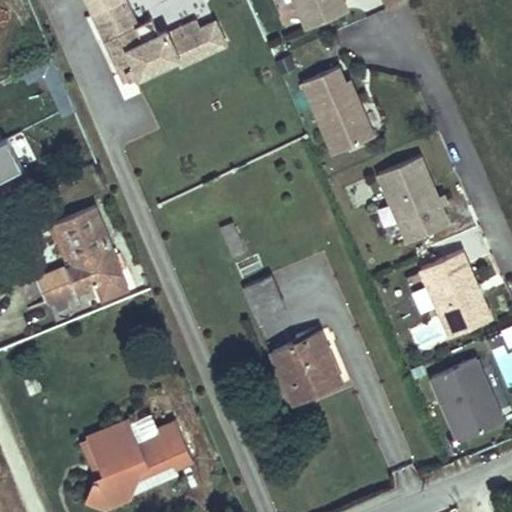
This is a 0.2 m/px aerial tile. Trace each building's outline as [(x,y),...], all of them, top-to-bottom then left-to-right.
[(127,0),(83,0),(118,72),(124,69),(129,79),(136,75),(138,78),(177,60),(179,66),(227,44),(215,17),(199,24),(195,17),(168,29),(166,26),(157,30),(151,17),(138,23),(127,0)] [(349,9),(344,0),(291,0),(304,28),(349,9)] [(290,54),(276,60),(282,73),(295,67),(290,54)] [(52,56),(21,71),(27,83),(43,76),(61,116),(75,110),(52,56)] [(375,134),(350,77),(345,79),(339,65),(300,82),(331,152),(375,134)] [(124,69),(118,72),(122,82),(129,79),(124,69)] [(0,200),(32,187),(7,138),(0,141),(0,200)] [(438,194),(420,154),(379,172),(408,239),(450,221),(442,203),(438,194)] [(447,200),(444,192),(438,194),(442,203),(447,200)] [(94,285),(122,273),(94,204),(48,223),(64,263),(36,274),(48,303),(94,285)] [(245,251),(232,221),(219,226),(232,257),(245,251)] [(492,316),(463,248),(421,267),(450,334),(492,316)] [(122,273),(94,285),(101,302),(129,290),(122,273)] [(285,305),(272,274),(242,286),(256,318),(285,305)] [(268,349),(291,406),(317,395),(314,388),(342,376),(321,327),(268,349)] [(504,418),(477,356),(431,376),(459,438),(504,418)] [(314,388),(317,395),(345,384),(342,376),(314,388)] [(127,418),(85,436),(101,474),(97,483),(92,480),(84,500),(103,510),(130,499),(137,476),(140,467),(168,456),(171,463),(173,468),(186,462),(170,424),(157,429),(160,436),(138,445),(127,418)] [(170,424),(186,462),(192,460),(176,422),(170,424)] [(140,467),(137,476),(171,463),(168,456),(140,467)]
